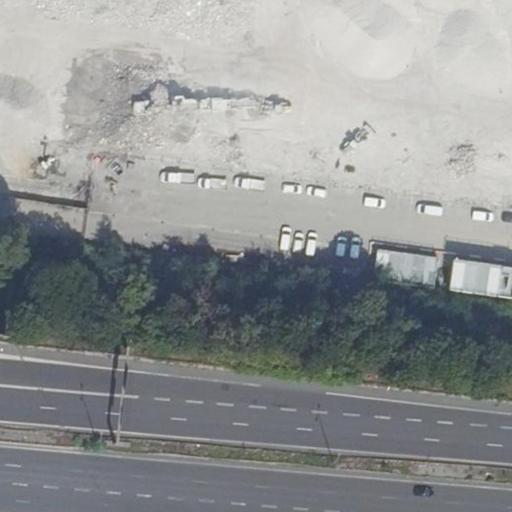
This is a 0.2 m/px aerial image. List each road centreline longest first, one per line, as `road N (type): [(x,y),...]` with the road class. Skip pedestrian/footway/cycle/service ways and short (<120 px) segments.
road 1 (motorway): [(511,447),(242,423)]
road 2 (motorway): [(0,471),(258,497)]
road 3 (motorway): [(0,488),(258,497)]
road 4 (motorway): [(242,423),(0,387)]
road 5 (motorway): [(242,423),(0,410)]
road 6 (motorway): [(258,497),(456,511)]
road 7 (unclassified): [(62,511),(0,405)]
